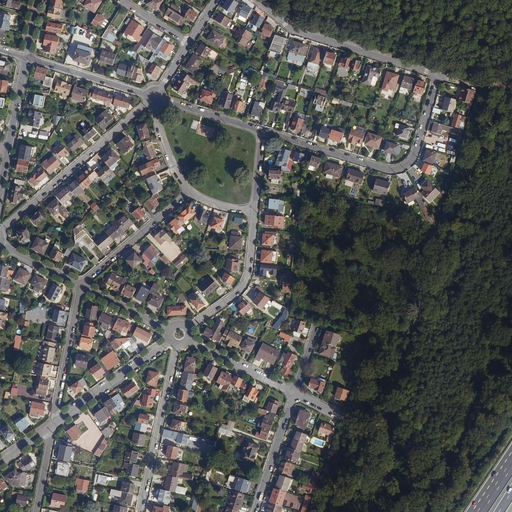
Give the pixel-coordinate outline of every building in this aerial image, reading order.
[(51,0),(49,7),(50,7),(60,9),(61,0),(51,0)] [(87,0),(84,6),(95,12),(101,3),(96,0),(87,0)] [(148,0),(147,3),(154,7),(153,9),(157,11),(163,1),(162,0),(148,0)] [(240,0),(228,0),(225,5),(234,10),(240,0)] [(241,6),(237,11),(244,15),(247,11),(241,6)] [(64,19),(66,10),(60,9),(50,7),(48,16),(64,19)] [(186,19),(189,21),(191,19),(193,21),(198,13),(187,7),(182,14),(186,17),(185,19),(186,19)] [(186,19),(185,19),(169,9),(166,15),(182,25),(186,19)] [(0,28),(5,30),(7,30),(9,25),(7,25),(10,16),(0,12),(0,28)] [(97,14),(91,23),(96,27),(98,24),(101,26),(105,19),(97,14)] [(265,19),(256,14),(252,24),(260,29),(265,19)] [(214,22),(211,26),(227,36),(228,34),(222,30),(224,26),(225,27),(229,22),(219,16),(215,23),(214,22)] [(129,26),(124,33),(128,36),(129,35),(136,39),(135,41),(139,43),(142,38),(138,36),(143,28),(141,27),(138,31),(131,27),(134,22),(132,21),(129,26)] [(47,22),(46,29),(48,30),(61,33),(63,26),(47,22)] [(138,31),(141,27),(134,22),(131,27),(138,31)] [(274,28),(265,24),(261,33),(270,37),(274,28)] [(102,37),(103,38),(117,44),(118,42),(115,40),(116,37),(110,33),(114,28),(110,25),(102,37)] [(253,33),(245,29),(241,35),(249,40),(253,33)] [(133,52),(138,54),(143,46),(150,50),(153,46),(157,48),(162,40),(147,30),(142,38),(139,43),(133,52)] [(225,38),(213,31),(207,40),(219,48),(225,38)] [(249,40),(241,35),(237,42),(245,47),(249,40)] [(288,39),(275,35),(269,51),(270,51),(269,55),(278,58),(279,54),(280,54),(283,45),(287,46),(288,39)] [(45,36),(44,42),(47,42),(46,45),(47,45),(46,52),(61,54),(62,48),(57,47),(58,38),(45,36)] [(166,40),(163,39),(162,40),(157,48),(156,50),(159,52),(156,56),(160,58),(161,56),(167,59),(174,47),(166,42),(166,40)] [(306,45),(292,41),(289,51),(292,52),(292,54),(298,56),(298,54),(305,56),(308,48),(305,47),(306,45)] [(70,45),(68,44),(65,52),(64,51),(62,58),(67,60),(73,42),(71,42),(70,45)] [(218,54),(202,44),(196,52),(206,59),(208,56),(214,60),(218,54)] [(88,65),(93,50),(78,45),(77,51),(74,60),(88,65)] [(323,51),(315,48),(310,63),(318,66),(323,51)] [(99,61),(113,65),(116,55),(103,50),(99,61)] [(331,53),(327,52),(323,63),(334,66),(337,54),(332,52),(331,53)] [(203,61),(194,55),(185,68),(194,74),(203,61)] [(351,60),(344,58),(343,59),(341,59),(341,60),(340,60),(338,65),(348,69),(351,60)] [(0,72),(7,75),(10,64),(0,61),(0,72)] [(360,63),(354,61),(352,68),(360,70),(361,64),(360,64),(360,63)] [(155,77),(160,68),(153,63),(147,72),(148,73),(148,74),(151,76),(152,75),(155,77)] [(130,67),(120,64),(117,74),(127,77),(130,67)] [(224,75),(226,71),(215,65),(210,70),(216,74),(218,72),(224,75)] [(381,70),(368,66),(363,83),(370,85),(370,84),(375,86),(378,77),(379,77),(381,70)] [(44,81),(46,74),(44,74),(46,69),(37,67),(34,78),(44,81)] [(135,67),(131,80),(141,83),(143,76),(142,76),(139,75),(141,71),(141,69),(135,67)] [(257,76),(259,72),(250,68),(248,72),(257,76)] [(175,85),(176,85),(184,73),(183,72),(175,85)] [(392,97),(395,89),(399,76),(387,72),(380,94),(385,95),(387,95),(392,97)] [(193,83),(199,86),(200,83),(184,73),(176,85),(174,89),(183,95),(189,85),(187,84),(189,81),(193,84),(193,83)] [(269,78),(264,76),(262,75),(260,83),(259,88),(266,90),(269,78)] [(414,79),(404,76),(401,87),(410,90),(414,79)] [(7,87),(8,82),(0,80),(0,91),(5,92),(6,87),(7,87)] [(54,91),(69,95),(72,86),(66,84),(63,83),(63,82),(57,80),(54,91)] [(426,83),(417,80),(413,92),(423,95),(426,83)] [(282,105),(284,99),(287,88),(277,85),(275,90),(280,92),(277,103),(282,105)] [(84,102),(88,91),(75,87),(72,98),(84,102)] [(472,104),(476,91),(463,87),(460,99),(456,98),(455,99),(457,100),(472,104)] [(113,96),(95,91),(93,98),(103,101),(108,100),(112,101),(113,96)] [(216,92),(212,91),(211,93),(203,91),(200,100),(210,103),(212,97),(215,98),(216,92)] [(328,95),(314,92),(313,95),(316,96),(314,103),(320,105),(319,109),(323,110),(328,95)] [(229,108),(231,109),(234,101),(232,100),(233,96),(224,93),(223,98),(220,97),(218,102),(221,103),(220,106),(229,109),(229,108)] [(43,107),(45,97),(35,95),(34,100),(32,100),(30,101),(30,103),(31,105),(43,107)] [(125,108),(128,100),(116,96),(115,100),(113,106),(118,107),(119,106),(125,108)] [(453,113),(457,100),(455,99),(447,97),(446,97),(442,110),(451,113),(453,113)] [(290,126),(297,103),(284,99),(282,105),(281,110),(289,112),(287,117),(288,117),(286,125),(290,126)] [(353,103),(340,99),(339,103),(339,104),(352,108),(353,103)] [(246,104),(236,101),(233,110),(243,113),(246,104)] [(251,102),(247,116),(254,118),(255,116),(260,118),(263,109),(265,104),(260,102),(259,103),(255,102),(255,103),(251,102)] [(39,127),(41,113),(30,110),(29,116),(30,116),(31,116),(30,119),(29,120),(28,124),(29,125),(39,127)] [(112,118),(106,111),(96,120),(102,128),(106,125),(105,124),(112,118)] [(464,131),(468,118),(453,113),(451,113),(449,116),(454,117),(451,127),(464,131)] [(309,115),(307,114),(305,121),(303,129),(302,132),(305,133),(310,117),(309,115)] [(301,129),(303,129),(305,121),(295,117),(293,122),(292,121),(291,124),(292,125),(291,129),(299,132),(301,129)] [(321,123),(319,122),(315,135),(322,137),(321,139),(324,140),(325,138),(328,139),(332,126),(332,125),(328,124),(326,128),(320,126),(321,123)] [(463,136),(464,131),(451,127),(435,123),(432,132),(441,135),(442,129),(459,134),(463,136)] [(150,137),(146,124),(137,127),(141,140),(150,137)] [(96,133),(90,125),(81,133),(87,140),(96,133)] [(410,128),(400,125),(399,128),(397,136),(407,139),(410,128)] [(341,143),(345,130),(340,128),(338,132),(335,131),(336,128),(332,126),(328,139),(341,143)] [(362,144),(365,134),(352,129),(348,140),(348,143),(355,145),(356,142),(356,141),(358,142),(357,143),(362,144)] [(382,138),(369,133),(365,145),(378,149),(382,138)] [(73,152),(84,142),(77,134),(66,143),(73,152)] [(133,146),(126,137),(117,145),(124,153),(133,146)] [(399,146),(388,142),(385,151),(396,154),(399,146)] [(61,144),(53,151),(56,155),(60,159),(63,157),(64,155),(65,156),(69,153),(61,144)] [(146,155),(148,161),(157,158),(152,145),(143,149),(142,152),(143,156),(146,155)] [(28,158),(30,148),(22,146),(20,156),(24,157),(28,158)] [(278,159),(277,166),(278,166),(281,166),(281,170),(283,170),(283,172),(290,173),(286,167),(289,159),(291,151),(292,149),(287,148),(284,159),(278,159)] [(111,150),(101,158),(107,165),(109,168),(119,159),(111,150)] [(304,155),(291,151),(289,159),(294,161),(302,163),(304,155)] [(436,153),(427,151),(424,160),(433,163),(436,153)] [(54,170),(62,162),(60,159),(56,155),(54,156),(43,166),(50,174),(54,170)] [(321,159),(312,156),(308,169),(315,171),(317,167),(318,168),(321,159)] [(35,165),(36,162),(19,159),(17,171),(27,173),(29,163),(35,165)] [(160,165),(157,159),(140,167),(144,175),(156,169),(156,167),(160,165)] [(335,165),(327,162),(324,173),(340,178),(343,168),(335,165)] [(433,167),(425,163),(421,171),(429,175),(430,174),(432,176),(435,169),(433,168),(433,167)] [(107,165),(97,174),(98,176),(104,182),(114,173),(109,168),(107,165)] [(97,174),(91,168),(87,171),(88,172),(85,174),(92,181),(98,176),(97,174)] [(281,174),(283,174),(283,172),(283,170),(281,170),(277,170),(270,169),(269,179),(271,179),(271,183),(278,184),(278,180),(280,180),(281,174)] [(364,174),(359,172),(350,170),(347,180),(361,184),(364,174)] [(41,171),(39,172),(29,180),(35,186),(46,177),(41,171)] [(84,173),(76,180),(84,189),(92,182),(92,181),(85,174),(84,173)] [(158,179),(156,176),(147,180),(152,193),(162,188),(160,184),(161,184),(158,179)] [(386,182),(377,179),(373,191),(387,195),(390,185),(386,183),(386,182)] [(68,188),(74,195),(76,197),(84,190),(84,189),(76,180),(68,188)] [(440,192),(427,180),(422,186),(425,190),(422,194),(430,203),(440,192)] [(426,207),(412,181),(409,183),(412,189),(403,194),(408,203),(416,198),(418,202),(422,209),(426,207)] [(21,190),(21,188),(13,186),(10,202),(16,203),(18,197),(22,198),(23,191),(21,190)] [(68,188),(67,187),(56,196),(64,204),(74,195),(68,188)] [(160,196),(157,193),(153,195),(152,196),(153,197),(145,204),(150,211),(158,204),(155,200),(160,196)] [(69,212),(57,199),(47,207),(54,216),(59,212),(64,217),(69,212)] [(284,201),(270,199),(269,208),(278,210),(279,205),(283,206),(284,201)] [(92,209),(89,212),(91,215),(99,207),(94,202),(90,206),(92,209)] [(149,220),(152,217),(150,215),(144,208),(142,209),(141,207),(132,214),(138,221),(145,215),(149,220)] [(195,214),(189,207),(186,210),(185,209),(181,213),(182,213),(178,217),(184,223),(195,214)] [(206,223),(209,215),(206,214),(207,212),(202,210),(198,220),(206,223)] [(44,219),(39,212),(32,219),(37,225),(44,219)] [(125,214),(117,222),(118,223),(125,231),(133,224),(125,214)] [(268,215),(266,215),(265,224),(274,225),(274,227),(283,228),(284,217),(281,217),(268,215)] [(223,221),(212,217),(209,226),(220,230),(223,221)] [(186,231),(176,218),(168,225),(176,234),(178,232),(180,233),(182,231),(184,233),(186,231)] [(241,230),(242,219),(235,218),(233,229),(241,230)] [(125,231),(118,223),(106,233),(113,241),(120,234),(122,236),(126,232),(125,231)] [(79,225),(74,230),(75,236),(78,233),(78,234),(83,229),(79,225)] [(30,241),(27,229),(18,231),(21,241),(25,240),(26,242),(30,241)] [(170,238),(163,230),(160,232),(160,234),(159,235),(157,235),(155,237),(155,239),(160,245),(162,245),(166,241),(170,242),(170,238)] [(276,233),(265,232),(265,234),(264,234),(263,244),(272,245),(273,235),(276,235),(276,233)] [(106,233),(95,243),(101,250),(113,241),(106,233)] [(241,249),(242,238),(231,236),(230,248),(241,249)] [(44,254),(49,244),(37,238),(32,249),(44,254)] [(101,250),(95,243),(90,247),(96,255),(101,250)] [(64,254),(68,256),(72,248),(68,246),(64,254)] [(144,254),(141,256),(147,263),(158,253),(151,246),(144,253),(144,254)] [(59,261),(63,254),(54,249),(50,257),(59,261)] [(271,263),(272,252),(262,251),(261,262),(271,263)] [(81,270),(86,260),(73,254),(69,264),(81,270)] [(141,261),(135,254),(127,260),(133,268),(141,261)] [(191,260),(185,254),(180,258),(181,259),(175,265),(180,270),(191,260)] [(169,260),(164,255),(161,258),(166,263),(169,260)] [(237,260),(238,257),(229,255),(229,258),(228,258),(226,270),(236,271),(237,267),(239,267),(240,260),(237,260)] [(145,267),(153,276),(157,276),(148,264),(145,267)] [(0,276),(9,279),(11,279),(14,271),(8,270),(9,267),(5,267),(5,265),(3,265),(3,266),(0,265),(0,276)] [(25,285),(31,274),(20,269),(15,280),(25,285)] [(292,272),(286,272),(286,277),(284,277),(283,291),(290,292),(292,272)] [(235,278),(226,273),(222,279),(231,285),(235,278)] [(126,284),(128,279),(124,278),(123,279),(112,274),(107,284),(111,286),(110,286),(118,290),(119,289),(122,290),(126,284)] [(38,276),(37,275),(32,285),(35,286),(33,289),(39,293),(41,289),(42,290),(47,281),(38,276)] [(9,279),(0,276),(0,288),(6,290),(7,285),(9,285),(10,280),(9,280),(9,279)] [(219,286),(211,277),(199,288),(206,296),(212,291),(213,292),(219,286)] [(154,283),(149,292),(152,293),(148,302),(158,307),(163,298),(157,295),(161,286),(154,283)] [(54,302),(61,288),(54,284),(47,298),(54,302)] [(122,290),(122,292),(132,297),(136,289),(126,284),(122,290)] [(140,304),(144,294),(139,291),(135,300),(138,301),(137,303),(140,304)] [(207,301),(198,291),(194,294),(195,296),(191,300),(192,302),(191,303),(193,306),(194,305),(197,309),(204,305),(203,303),(207,301)] [(178,296),(183,303),(187,300),(182,293),(178,296)] [(262,308),(268,300),(260,294),(254,303),(262,308)] [(237,302),(234,305),(237,308),(243,315),(247,312),(249,314),(253,311),(245,301),(240,305),(237,302)] [(273,301),(271,305),(281,310),(283,306),(273,301)] [(95,319),(97,307),(88,305),(85,318),(95,319)] [(186,314),(186,306),(168,307),(168,315),(186,314)] [(61,325),(62,314),(54,312),(52,323),(61,325)] [(102,313),(98,321),(102,323),(100,326),(101,327),(106,330),(112,318),(102,313)] [(273,326),(276,329),(287,317),(284,314),(273,326)] [(118,318),(113,329),(121,333),(122,331),(126,333),(130,324),(118,318)] [(204,334),(219,342),(222,338),(224,334),(219,332),(224,323),(218,320),(212,331),(207,328),(204,334)] [(306,323),(296,320),(293,331),(302,334),(306,323)] [(91,337),(94,337),(96,324),(84,321),(83,326),(85,327),(83,335),(91,337)] [(57,340),(59,327),(50,325),(47,338),(57,340)] [(152,334),(140,328),(136,335),(148,341),(152,334)] [(238,348),(243,338),(230,331),(230,332),(226,330),(224,334),(222,338),(226,340),(225,341),(226,342),(225,344),(229,346),(230,344),(233,345),(238,348)] [(327,331),(323,343),(336,347),(339,335),(327,331)] [(293,336),(281,332),(280,335),(286,338),(285,340),(289,342),(293,336)] [(83,335),(82,335),(80,347),(90,349),(92,339),(91,339),(91,337),(83,335)] [(257,339),(249,335),(242,348),(250,353),(257,339)] [(293,336),(289,342),(289,343),(304,348),(306,340),(293,336)] [(131,338),(115,339),(110,343),(115,349),(128,340),(134,349),(138,347),(134,342),(131,338)] [(55,343),(44,340),(43,346),(44,346),(42,360),(53,362),(55,348),(54,348),(55,343)] [(259,361),(261,358),(262,356),(274,362),(280,352),(263,343),(255,359),(259,361)] [(336,347),(323,343),(320,354),(335,359),(339,348),(336,347)] [(100,360),(108,370),(120,362),(112,351),(100,360)] [(285,360),(281,358),(279,363),(285,366),(281,373),(290,378),(294,370),(290,368),(296,356),(289,353),(285,360)] [(76,366),(87,368),(89,357),(78,355),(76,366)] [(187,357),(184,372),(193,374),(194,374),(197,359),(193,359),(193,357),(192,357),(191,358),(187,357)] [(37,375),(38,375),(46,377),(48,377),(49,373),(50,373),(52,365),(39,363),(37,375)] [(104,373),(98,364),(91,369),(97,378),(104,373)] [(217,369),(212,366),(209,365),(204,375),(212,379),(217,369)] [(156,386),(159,374),(149,371),(146,383),(156,386)] [(184,372),(180,389),(189,391),(190,391),(193,374),(184,372)] [(219,388),(226,392),(233,377),(232,376),(233,375),(227,372),(226,374),(223,372),(223,374),(221,373),(217,382),(221,384),(219,388)] [(243,380),(235,376),(231,384),(245,390),(247,386),(242,383),(243,380)] [(45,379),(46,378),(41,377),(39,390),(37,389),(36,394),(45,396),(48,380),(47,380),(45,379)] [(83,387),(87,384),(83,378),(80,381),(79,380),(71,386),(74,390),(70,392),(73,395),(84,387),(83,387)] [(309,387),(322,391),(326,380),(320,378),(318,381),(312,379),(309,387)] [(139,389),(134,383),(123,390),(127,397),(139,389)] [(245,395),(243,400),(246,401),(248,397),(250,398),(250,399),(253,401),(257,393),(254,391),(255,390),(255,389),(250,387),(246,396),(245,395)] [(335,397),(345,401),(348,392),(338,388),(335,397)] [(189,391),(180,389),(178,400),(186,402),(189,391)] [(123,399),(119,393),(112,398),(105,403),(112,415),(115,413),(112,409),(117,405),(116,404),(123,399)] [(143,401),(137,400),(134,404),(151,408),(154,396),(145,394),(143,401)] [(267,411),(275,413),(276,414),(279,402),(272,399),(271,403),(269,402),(267,411)] [(43,416),(45,404),(30,402),(29,407),(32,407),(30,416),(39,418),(39,415),(43,416)] [(186,406),(175,404),(174,413),(184,415),(186,406)] [(95,415),(96,416),(100,422),(102,424),(106,422),(105,420),(110,416),(105,408),(95,415)] [(267,411),(259,408),(258,413),(265,415),(262,422),(260,421),(258,426),(269,429),(275,413),(267,411)] [(302,424),(306,426),(310,414),(300,411),(296,425),(301,427),(302,424)] [(148,424),(149,416),(140,414),(139,422),(148,424)] [(27,426),(31,424),(25,417),(22,419),(20,417),(14,422),(22,431),(28,427),(27,426)] [(185,427),(186,422),(174,420),(172,429),(180,430),(181,426),(185,427)] [(221,423),(220,428),(232,432),(235,422),(229,420),(227,425),(221,423)] [(148,424),(139,422),(137,422),(135,430),(146,432),(148,424)] [(331,443),(336,429),(330,427),(331,426),(322,423),(319,432),(329,435),(326,441),(331,443)] [(16,436),(8,425),(1,431),(7,439),(9,438),(11,440),(16,436)] [(83,434),(77,425),(67,432),(74,440),(77,438),(78,439),(81,438),(80,436),(83,434)] [(102,432),(106,437),(106,438),(112,433),(108,427),(102,432)] [(232,432),(220,428),(219,432),(221,433),(231,436),(233,432),(232,432)] [(269,430),(262,428),(261,433),(257,432),(255,437),(266,440),(268,434),(269,430)] [(172,431),(169,446),(178,448),(179,448),(180,443),(178,443),(179,439),(190,441),(191,436),(172,431)] [(305,444),(308,435),(297,431),(296,434),(295,435),(294,435),(293,439),(305,443),(305,444)] [(143,445),(146,436),(134,433),(132,443),(143,445)] [(95,455),(99,457),(109,442),(106,438),(106,437),(95,455)] [(293,439),(292,439),(291,443),(292,444),(292,445),(291,448),(301,452),(302,452),(305,443),(293,439)] [(61,451),(59,460),(70,462),(73,445),(64,442),(63,445),(61,445),(60,451),(61,451)] [(241,458),(253,462),(258,446),(246,442),(244,448),(248,449),(247,453),(243,452),(241,458)] [(178,448),(169,446),(166,457),(176,459),(178,448)] [(291,448),(289,448),(286,459),(297,463),(301,452),(291,448)] [(127,450),(124,462),(125,462),(135,465),(138,452),(127,450)] [(31,457),(19,465),(24,472),(28,473),(29,470),(36,464),(31,457)] [(292,470),(294,465),(282,461),(279,471),(288,474),(290,469),(292,470)] [(125,462),(124,462),(123,467),(127,468),(126,474),(137,476),(139,465),(135,465),(125,462)] [(174,462),(171,477),(178,478),(192,481),(193,475),(183,473),(184,464),(174,462)] [(58,464),(56,474),(67,476),(70,465),(64,464),(64,466),(58,464)] [(17,473),(16,470),(6,477),(11,484),(19,486),(21,473),(17,473)] [(315,487),(320,474),(313,471),(308,485),(315,487)] [(96,474),(94,482),(93,485),(97,486),(97,483),(106,485),(107,477),(96,474)] [(286,492),(290,479),(280,475),(276,489),(286,492)] [(164,490),(171,492),(175,493),(178,478),(171,477),(167,476),(164,490)] [(78,484),(77,493),(86,495),(89,481),(77,478),(76,484),(78,484)] [(238,485),(235,484),(233,489),(249,494),(251,486),(247,484),(248,482),(239,480),(238,485)] [(121,491),(133,494),(135,485),(123,482),(121,491)] [(313,492),(315,487),(308,485),(301,482),(300,487),(313,492)] [(177,486),(176,493),(186,494),(187,487),(177,486)] [(130,506),(133,494),(121,491),(111,489),(110,495),(121,497),(120,504),(130,506)] [(164,490),(161,490),(158,501),(168,503),(171,492),(164,490)] [(239,510),(244,495),(229,490),(224,504),(228,506),(239,510)] [(11,491),(10,494),(19,496),(17,505),(26,507),(27,497),(23,495),(23,494),(19,493),(11,491)] [(281,506),(285,496),(273,492),(270,502),(281,506)] [(65,505),(66,496),(54,493),(52,506),(60,508),(60,504),(65,505)] [(306,511),(310,501),(305,499),(300,511),(306,511)] [(280,511),(283,506),(281,506),(270,502),(266,511),(280,511)]
